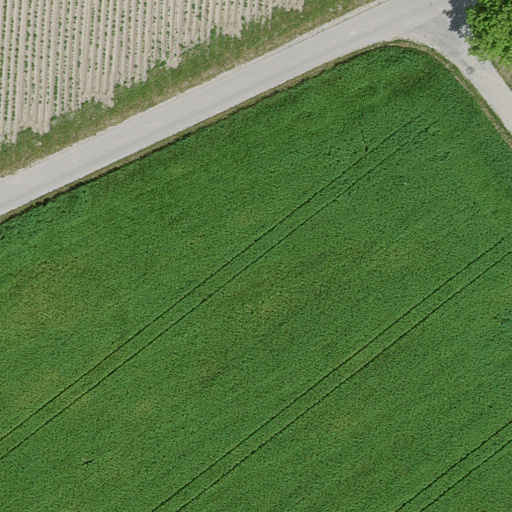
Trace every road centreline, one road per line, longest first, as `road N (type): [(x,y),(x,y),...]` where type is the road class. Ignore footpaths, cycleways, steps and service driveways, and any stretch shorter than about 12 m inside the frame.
road 1 (unclassified): [(0,198),(425,0)]
road 2 (track): [(511,115),(428,0)]
